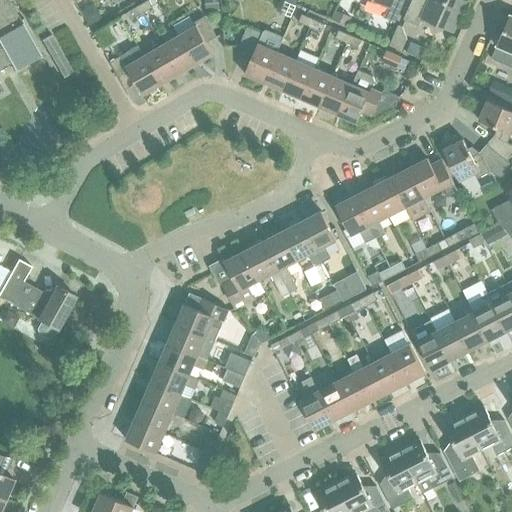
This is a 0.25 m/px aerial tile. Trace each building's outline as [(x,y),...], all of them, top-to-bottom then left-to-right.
[(0,0),(0,66),(9,61),(16,72),(42,57),(8,0),(0,0)] [(148,0),(137,6),(142,14),(153,8),(148,0)] [(205,0),(206,11),(220,10),(219,0),(205,0)] [(297,16),(302,3),(293,0),(286,0),(282,11),(297,16)] [(369,0),(389,9),(393,0),(369,0)] [(422,18),(454,31),(466,2),(461,0),(411,0),(403,20),(418,26),(422,18)] [(142,14),(137,6),(126,13),(131,20),(142,14)] [(333,20),(346,26),(350,17),(337,11),(333,20)] [(298,22),(310,28),(313,19),(302,14),(298,22)] [(503,31),(491,59),(504,64),(511,67),(511,16),(510,15),(503,31)] [(196,26),(178,36),(195,65),(213,54),(206,43),(216,37),(204,16),(194,22),(196,26)] [(313,19),(310,28),(321,33),(325,24),(313,19)] [(389,45),(402,50),(407,39),(402,26),(398,24),(389,45)] [(247,27),(239,46),(239,57),(250,62),(245,74),(264,83),(277,52),(284,37),(267,30),(264,31),(262,34),(247,27)] [(335,38),(347,44),(350,35),(339,30),(335,38)] [(42,40),(63,78),(73,72),(52,34),(42,40)] [(350,35),(347,44),(358,49),(362,40),(350,35)] [(178,36),(161,46),(178,75),(195,65),(178,36)] [(411,42),(407,52),(418,56),(422,46),(411,42)] [(138,46),(110,62),(126,90),(136,84),(143,96),(161,85),(144,56),(138,46)] [(161,46),(144,56),(161,85),(178,75),(161,46)] [(392,48),(387,56),(403,65),(408,57),(392,48)] [(295,60),(282,91),(301,99),(314,68),(318,59),(299,51),(295,60)] [(264,83),(282,91),(295,60),(277,52),(264,83)] [(301,99),(319,107),(332,76),(314,68),(301,99)] [(351,84),(338,115),(357,123),(362,111),(373,115),(375,110),(380,113),(396,105),(400,97),(383,90),(382,93),(372,89),(375,83),(372,76),(358,70),(351,84)] [(319,107),(338,115),(351,84),(332,76),(319,107)] [(73,77),(61,84),(71,102),(83,95),(73,77)] [(511,88),(505,85),(500,97),(511,102),(511,99),(511,88)] [(494,135),(487,144),(508,161),(511,155),(511,144),(508,143),(511,132),(511,110),(487,100),(479,121),(497,128),(494,135)] [(508,161),(487,144),(479,154),(472,157),(463,140),(443,150),(460,181),(474,173),(477,179),(490,172),(503,178),(511,167),(511,164),(508,161)] [(428,159),(409,168),(424,198),(443,188),(448,197),(458,192),(445,165),(434,171),(428,159)] [(409,168),(391,177),(406,207),(413,220),(431,210),(424,198),(409,168)] [(391,177),(373,187),(388,217),(406,207),(391,177)] [(373,187),(354,196),(376,238),(385,233),(379,221),(388,217),(373,187)] [(376,238),(354,196),(336,206),(351,236),(360,231),(366,242),(376,238)] [(184,213),(187,218),(196,214),(193,208),(184,213)] [(321,211),(302,221),(323,262),(331,258),(325,247),(336,240),(321,211)] [(422,219),(427,232),(438,227),(433,214),(422,219)] [(302,221),(282,231),(298,261),(309,255),(315,266),(323,262),(302,221)] [(460,241),(468,237),(469,240),(481,234),(474,223),(456,233),(445,238),(449,247),(460,241)] [(282,231),(263,241),(290,293),(298,289),(287,267),(298,261),(282,231)] [(481,234),(469,240),(473,248),(485,242),(481,234)] [(263,241),(244,251),(259,281),(271,275),(282,297),(290,293),(263,241)] [(438,242),(427,248),(431,256),(442,250),(438,242)] [(431,256),(427,248),(415,254),(419,262),(431,256)] [(456,250),(445,256),(449,264),(460,258),(456,250)] [(259,281),(244,251),(224,261),(233,278),(222,284),(235,309),(255,298),(249,287),(259,281)] [(449,264),(445,256),(433,261),(437,269),(449,264)] [(0,298),(42,321),(37,329),(39,334),(47,338),(52,337),(56,329),(75,296),(55,285),(50,296),(23,281),(31,267),(18,259),(11,272),(0,265),(0,298)] [(401,261),(390,267),(394,275),(405,269),(401,261)] [(394,275),(390,267),(379,273),(378,271),(368,276),(373,286),(394,275)] [(419,269),(407,275),(411,283),(423,277),(419,269)] [(411,283),(407,275),(396,281),(400,289),(411,283)] [(344,283),(351,297),(366,289),(360,276),(344,283)] [(511,294),(506,284),(488,293),(507,331),(511,328),(511,294)] [(417,285),(409,291),(418,306),(427,300),(417,285)] [(374,292),(362,298),(366,306),(378,300),(374,292)] [(488,293),(469,303),(489,341),(507,331),(488,293)] [(366,306),(362,298),(351,304),(355,312),(366,306)] [(185,304),(176,324),(215,340),(220,329),(228,310),(203,299),(198,310),(185,304)] [(465,316),(455,321),(470,351),(489,341),(469,303),(460,307),(465,316)] [(337,311),(326,317),(330,325),(341,319),(337,311)] [(330,325),(326,317),(315,323),(319,330),(330,325)] [(431,321),(412,331),(417,341),(432,370),(451,360),(436,331),(431,321)] [(455,321),(436,331),(451,360),(470,351),(455,321)] [(176,324),(168,343),(198,356),(207,360),(215,340),(176,324)] [(301,330),(290,335),(294,343),(305,338),(301,330)] [(252,333),(249,339),(260,344),(261,343),(252,333)] [(294,343),(290,335),(278,341),(282,349),(294,343)] [(168,343),(159,362),(189,375),(194,366),(203,370),(207,360),(198,356),(168,343)] [(410,344),(391,354),(406,383),(425,374),(410,344)] [(231,352),(225,367),(245,376),(251,361),(231,352)] [(347,359),(354,372),(370,402),(388,393),(373,363),(363,368),(357,354),(347,359)] [(391,354),(373,363),(388,393),(406,383),(391,354)] [(159,362),(151,382),(181,395),(185,385),(194,389),(199,379),(189,375),(159,362)] [(245,376),(225,367),(219,364),(213,376),(240,388),(245,376)] [(354,372),(336,382),(352,411),(370,402),(354,372)] [(334,421),(318,391),(311,377),(301,382),(309,396),(300,401),(315,430),(334,421)] [(151,382),(143,401),(173,414),(181,395),(151,382)] [(336,382),(318,391),(334,421),(352,411),(336,382)] [(233,403),(236,395),(223,390),(220,398),(233,403)] [(143,401),(135,420),(165,433),(173,414),(143,401)] [(233,405),(224,401),(220,411),(228,414),(233,405)] [(484,406),(465,416),(482,450),(491,445),(497,455),(511,447),(511,434),(504,420),(494,425),(484,406)] [(228,414),(220,411),(215,423),(223,426),(228,414)] [(482,450),(465,416),(445,426),(455,445),(444,451),(460,481),(480,471),(472,455),(482,450)] [(165,433),(135,420),(126,440),(156,453),(165,433)] [(208,438),(203,450),(211,453),(217,441),(208,438)] [(420,439),(400,449),(418,483),(423,493),(453,478),(440,453),(429,458),(420,439)] [(418,483),(400,449),(381,459),(391,478),(380,484),(393,509),(413,498),(408,488),(418,483)] [(211,453),(203,450),(198,461),(206,465),(211,453)] [(0,497),(4,499),(13,479),(5,475),(12,459),(2,456),(0,455),(0,497)] [(356,473),(336,483),(351,511),(361,511),(363,511),(389,511),(376,486),(366,491),(356,473)] [(351,511),(336,483),(317,492),(327,511),(325,511),(351,511)] [(127,492),(123,502),(134,507),(138,497),(127,492)] [(92,511),(131,511),(134,507),(123,502),(101,493),(92,511)]
